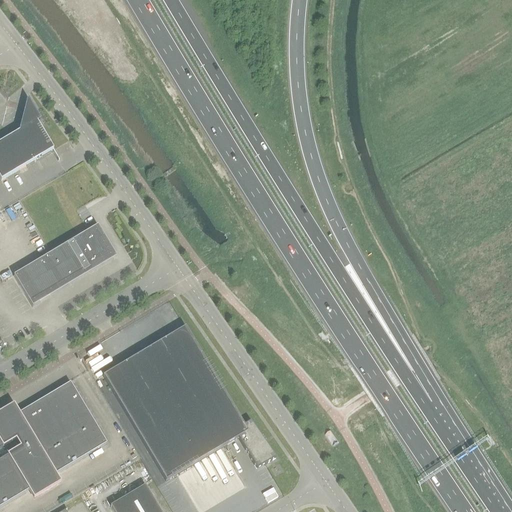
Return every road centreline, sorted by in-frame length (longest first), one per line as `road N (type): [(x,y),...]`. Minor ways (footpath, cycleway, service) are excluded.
road 1 (trunk): [(138,0),(462,511)]
road 2 (trunk): [(425,404),(169,0)]
road 3 (trunk): [(425,404),(321,188),(299,98),(299,0)]
road 4 (tertiary): [(176,268),(16,45)]
road 5 (tertiary): [(176,268),(325,482)]
road 6 (unclassified): [(0,373),(176,268)]
road 7 (trunk): [(498,511),(425,404)]
